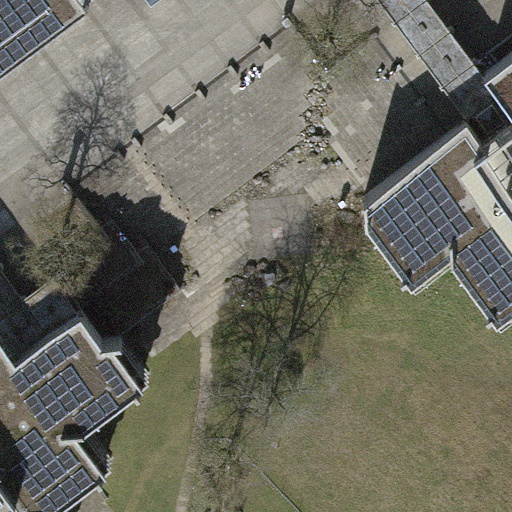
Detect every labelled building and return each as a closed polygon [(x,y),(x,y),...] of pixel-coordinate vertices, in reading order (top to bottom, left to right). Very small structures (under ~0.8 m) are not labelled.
[(0,0),(0,80),(92,13),(87,5),(82,0),(0,0)] [(93,0),(383,0),(470,118),(485,138),(502,126),(511,118),(511,105),(488,73),(434,0),(82,0),(87,5),(93,0)] [(511,55),(488,73),(511,105),(511,118),(502,126),(485,138),(470,118),(374,189),(374,221),(417,280),(457,251),(505,316),(511,311),(511,55)] [(0,331),(21,361),(89,312),(62,275),(27,301),(0,264),(0,331)] [(0,511),(60,511),(115,472),(86,434),(152,386),(149,382),(156,378),(129,342),(111,343),(89,312),(21,361),(0,331),(0,511)] [(403,328),(376,349),(424,410),(451,389),(403,328)] [(511,511),(511,497),(484,467),(508,445),(455,387),(426,414),(363,346),(263,439),(330,511),(511,511)]
